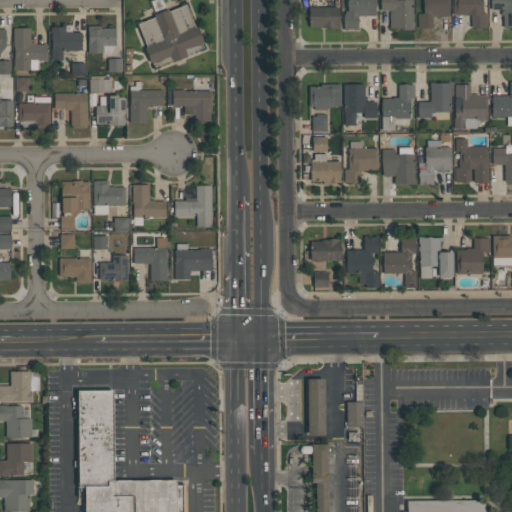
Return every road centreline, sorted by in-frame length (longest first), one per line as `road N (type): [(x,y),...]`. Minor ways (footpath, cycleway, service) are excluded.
road 1 (secondary): [(260,341),(261,0)]
road 2 (residential): [(288,300),(289,57)]
road 3 (residential): [(511,307),(318,309),(288,300)]
road 4 (residential): [(287,212),(511,213)]
road 5 (residential): [(289,57),(511,58)]
road 6 (residential): [(204,306),(0,308)]
road 7 (secondary): [(236,0),(235,196)]
road 8 (residential): [(0,155),(177,153)]
road 9 (secondary): [(233,340),(237,511)]
road 10 (residential): [(43,155),(43,308)]
road 11 (tertiary): [(94,339),(233,340)]
road 12 (tertiary): [(378,338),(511,335)]
